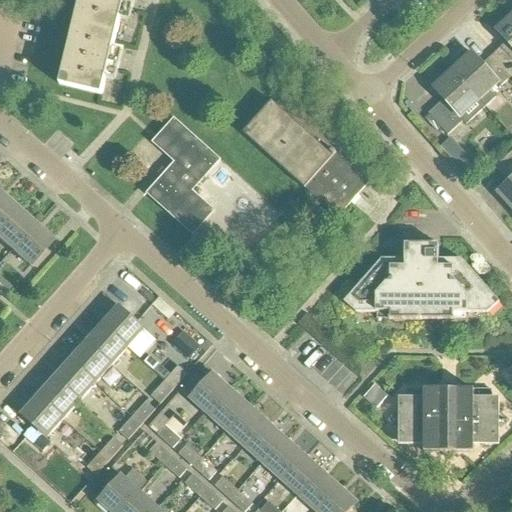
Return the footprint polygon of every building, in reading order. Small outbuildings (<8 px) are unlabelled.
[(128,13),(130,0),(80,0),(74,26),(116,36),(122,12),(128,13)] [(511,18),(497,32),(507,43),(492,57),(511,78),(511,77),(511,18)] [(113,73),(118,52),(113,51),(116,36),(74,26),(59,87),(102,97),(108,72),(113,73)] [(472,56),(453,73),(479,101),(498,84),(501,88),(508,81),(488,60),(482,66),(472,56)] [(479,101),(453,73),(434,91),(444,101),(428,115),(448,137),(464,122),(461,119),(479,101)] [(370,183),(338,154),(344,147),(287,95),(276,107),(272,103),(244,136),(305,191),(306,190),(338,219),(344,213),(368,186),(370,183)] [(146,196),(193,237),(215,213),(193,193),(221,162),(174,120),(152,145),(174,164),(146,196)] [(498,194),(511,209),(511,153),(495,169),(509,184),(498,194)] [(0,227),(17,209),(5,199),(5,200),(0,194),(0,227)] [(0,227),(0,241),(11,251),(35,225),(23,215),(17,210),(18,210),(17,209),(0,227)] [(35,225),(11,251),(30,268),(49,246),(50,246),(53,242),(41,231),(35,226),(35,225)] [(389,322),(455,322),(454,314),(488,314),(500,304),(462,261),(439,261),(439,246),(405,246),(405,261),(382,261),(344,304),(356,314),(389,314),(389,322)] [(0,296),(2,298),(10,289),(0,279),(0,296)] [(102,326),(128,350),(144,332),(122,312),(123,312),(118,308),(108,320),(103,326),(102,326)] [(86,343),(86,344),(112,368),(128,350),(102,326),(92,338),(87,344),(86,343)] [(201,349),(183,333),(172,346),(189,362),(201,349)] [(70,361),(70,362),(96,386),(112,368),(86,344),(76,356),(71,362),(70,361)] [(54,379),(54,380),(80,404),(96,386),(70,362),(59,373),(60,374),(55,380),(54,379)] [(179,368),(165,383),(174,391),(187,376),(179,368)] [(190,401),(209,418),(232,392),(221,381),(220,381),(214,375),(190,401)] [(38,397),(38,398),(64,421),(80,404),(54,380),(43,391),(44,392),(39,398),(38,397)] [(174,391),(165,383),(152,398),(161,406),(174,391)] [(375,387),(364,400),(377,411),(388,398),(375,387)] [(209,418),(227,434),(250,408),(239,397),(238,398),(232,392),(233,392),(232,392),(209,418)] [(424,454),(441,454),(445,459),(453,459),(457,454),(474,454),(474,447),(499,447),(499,399),(491,399),(491,392),(407,392),(407,399),(399,399),(399,447),(425,447),(424,454)] [(64,421),(38,398),(27,409),(28,410),(22,417),(33,427),(48,440),(64,421)] [(147,403),(134,418),(143,426),(156,411),(147,403)] [(227,434),(244,450),(268,423),(257,413),(256,414),(250,408),(251,408),(250,408),(227,434)] [(149,428),(158,437),(173,451),(181,442),(166,428),(170,423),(160,415),(149,428)] [(143,426),(134,418),(121,433),(130,441),(143,426)] [(244,450),(262,466),(286,439),(275,429),(274,430),(268,424),(269,424),(268,423),(244,450)] [(50,445),(32,429),(24,438),(42,454),(50,445)] [(115,439),(102,454),(111,462),(124,447),(115,439)] [(262,466),(280,482),(304,455),(292,445),(292,446),(286,440),(287,440),(286,439),(262,466)] [(150,454),(165,467),(173,458),(158,445),(150,454)] [(179,456),(194,469),(202,460),(187,447),(179,456)] [(111,462),(102,454),(88,470),(97,478),(111,462)] [(280,482),(298,498),(322,471),(310,461),(310,462),(304,457),(305,456),(304,455),(280,482)] [(173,458),(165,467),(179,480),(187,471),(173,458)] [(202,460),(194,469),(209,483),(217,474),(202,460)] [(298,498),(313,511),(317,511),(339,487),(328,477),(328,478),(322,473),(322,472),(322,471),(298,498)] [(185,486),(200,499),(208,490),(193,477),(185,486)] [(124,511),(141,494),(122,478),(102,500),(102,499),(98,504),(107,511),(124,511)] [(215,488),(230,502),(238,493),(223,479),(215,488)] [(339,487),(317,511),(350,511),(354,508),(354,509),(358,504),(346,493),(346,494),(340,489),(340,488),(339,487)] [(208,490),(200,499),(214,511),(215,511),(223,504),(208,490)] [(238,493),(230,502),(241,511),(247,511),(253,506),(238,493)] [(156,511),(158,510),(141,494),(124,511),(156,511)]
